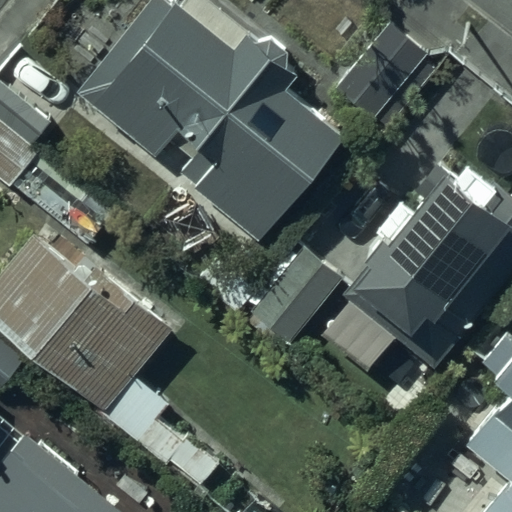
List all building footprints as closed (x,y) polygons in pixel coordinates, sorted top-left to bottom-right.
[(233,55),(162,1),(71,103),(249,252),(343,147),(282,97),(284,64),(267,48),(233,55)] [(0,171),(10,180),(13,177),(66,221),(93,188),(34,139),(64,103),(12,60),(0,73),(0,171)] [(511,289),(511,219),(449,169),(350,291),(408,338),(421,322),(460,353),(511,289)] [(38,223),(0,267),(0,316),(104,403),(98,410),(119,428),(123,424),(166,460),(170,455),(202,482),(222,458),(189,430),(186,434),(160,412),(173,397),(137,367),(176,321),(99,258),(91,267),(38,223)] [(305,241),(253,303),(292,335),(344,273),(305,241)] [(511,511),(511,378),(457,443),(504,486),(478,511),(511,511)] [(0,511),(87,511),(14,453),(0,469),(0,511)] [(260,492),(242,511),(300,511),(276,490),(268,499),(260,492)]
